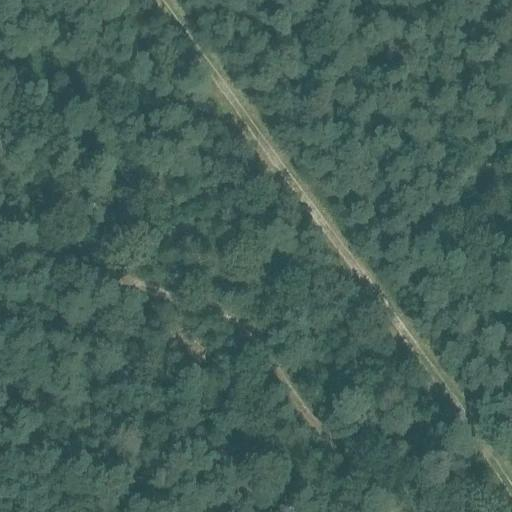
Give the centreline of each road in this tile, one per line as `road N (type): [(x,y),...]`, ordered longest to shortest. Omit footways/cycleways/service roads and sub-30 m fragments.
road 1 (track): [(511,496),(160,0)]
road 2 (track): [(0,235),(183,294),(245,323),(391,511)]
